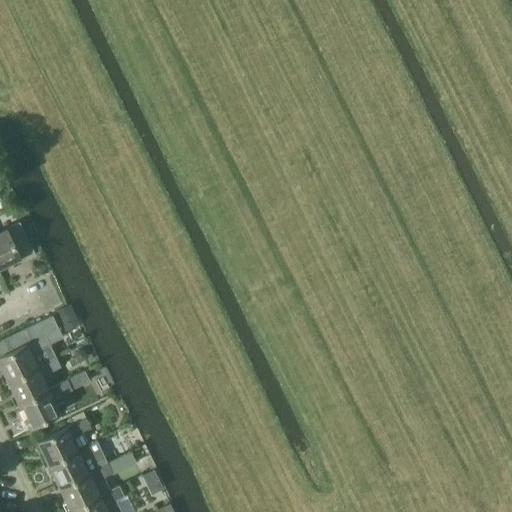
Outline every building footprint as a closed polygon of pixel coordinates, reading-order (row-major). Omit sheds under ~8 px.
[(0,266),(20,257),(22,260),(35,254),(19,221),(0,230),(0,266)] [(57,310),(63,324),(77,318),(70,304),(57,310)] [(0,354),(0,366),(7,380),(36,366),(55,356),(48,342),(44,334),(57,328),(51,315),(24,328),(30,340),(0,354)] [(75,351),(73,355),(76,359),(81,361),(85,359),(86,354),(84,350),(79,349),(75,351)] [(47,389),(47,388),(41,376),(60,366),(55,356),(36,366),(7,380),(18,403),(47,389)] [(84,370),(66,379),(71,389),(89,380),(84,370)] [(47,389),(18,403),(29,426),(58,412),(52,398),(71,389),(66,379),(47,388),(47,389)] [(85,417),(36,441),(48,464),(77,449),(88,443),(82,431),(89,427),(85,417)] [(88,443),(77,449),(48,464),(59,486),(88,472),(107,462),(96,440),(88,443)] [(88,472),(59,486),(70,509),(98,494),(109,489),(103,476),(112,472),(107,462),(88,472)] [(118,485),(98,494),(99,495),(70,509),(71,511),(121,511),(115,498),(122,495),(118,485)]
